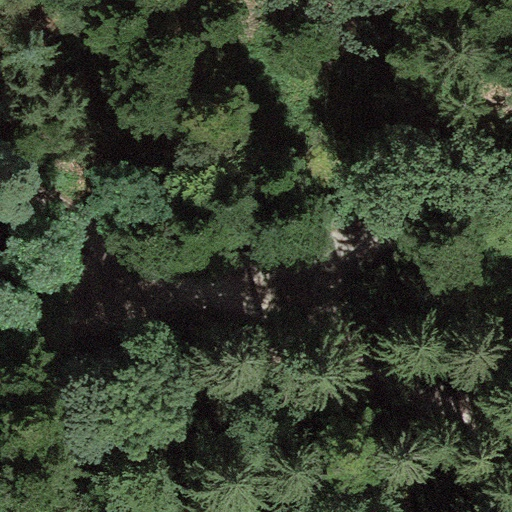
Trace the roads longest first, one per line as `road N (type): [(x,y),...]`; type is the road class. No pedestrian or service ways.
road 1 (track): [(511,442),(456,425),(0,187)]
road 2 (track): [(167,275),(511,192)]
road 3 (track): [(167,275),(0,355)]
